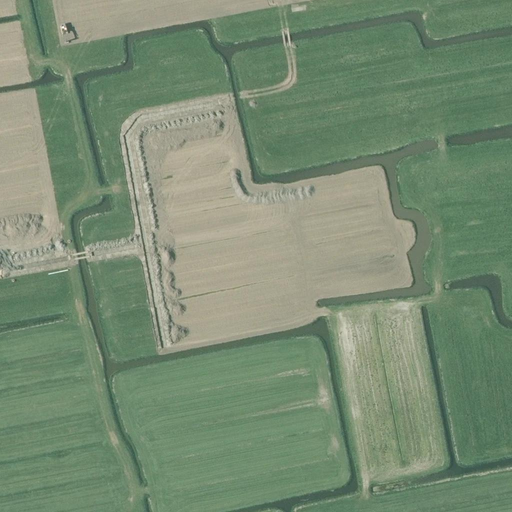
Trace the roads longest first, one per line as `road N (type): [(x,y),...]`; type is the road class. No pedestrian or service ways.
road 1 (residential): [(144,245),(126,147),(136,122),(296,90)]
road 2 (residential): [(60,260),(12,0)]
road 3 (residential): [(283,7),(78,46),(65,39),(57,0)]
road 4 (residential): [(103,511),(69,339),(0,348)]
road 5 (residential): [(326,85),(360,283)]
road 6 (residential): [(365,511),(330,318)]
road 7 (residential): [(326,85),(511,49)]
road 8 (residential): [(511,287),(330,318)]
road 9 (residential): [(330,318),(162,350)]
road 10 (residential): [(183,511),(162,350)]
